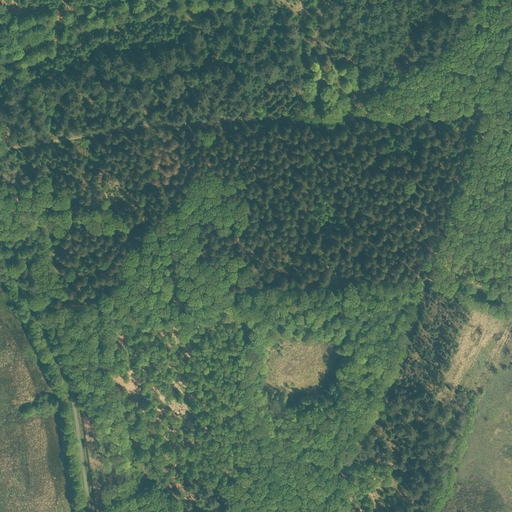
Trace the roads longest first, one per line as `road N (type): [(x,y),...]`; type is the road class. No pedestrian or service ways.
road 1 (track): [(511,34),(390,379),(317,511)]
road 2 (track): [(511,102),(153,124),(0,148)]
road 3 (track): [(511,316),(425,277),(31,307)]
road 4 (unclassified): [(89,511),(70,386),(0,242)]
